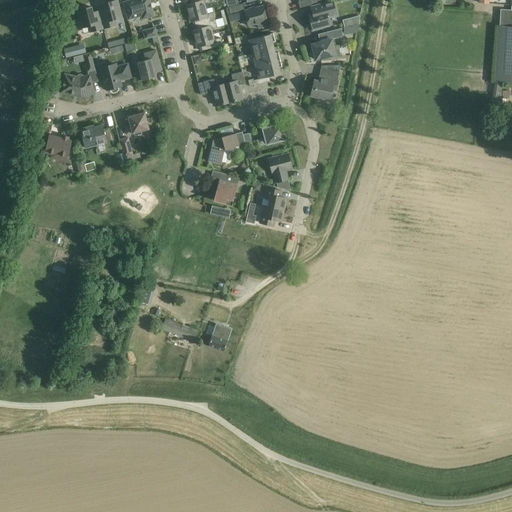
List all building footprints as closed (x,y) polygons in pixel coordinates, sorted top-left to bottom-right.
[(115,20),(121,18),(117,0),(103,4),(105,10),(98,11),(103,29),(116,25),(115,20)] [(141,17),(142,20),(154,16),(149,0),(132,0),(123,2),(128,20),(141,17)] [(185,5),(187,13),(206,9),(204,4),(210,2),(209,0),(188,0),(189,4),(185,5)] [(310,0),(304,0),(298,2),(299,8),(312,5),(310,0)] [(496,25),(493,82),(503,83),(511,83),(511,0),(511,10),(500,10),(499,26),(496,25)] [(336,15),(332,2),(310,7),(312,14),(309,15),(310,21),(309,21),(311,32),(321,29),(321,27),(329,25),(327,18),(336,15)] [(226,8),(227,16),(244,11),(245,11),(243,4),(226,8)] [(267,21),(263,6),(245,11),(244,11),(248,26),(257,24),(258,29),(267,26),(266,21),(267,21)] [(88,26),(90,32),(103,29),(98,11),(92,13),(91,7),(77,11),(82,28),(88,26)] [(194,21),(195,25),(215,20),(213,12),(207,14),(206,9),(187,13),(190,22),(194,21)] [(359,16),(350,18),(352,25),(358,24),(359,16)] [(192,30),(194,39),(213,34),(211,29),(217,27),(215,20),(195,25),(196,29),(192,30)] [(152,38),(156,36),(157,36),(155,27),(142,30),(145,39),(147,39),(152,38)] [(333,47),(331,39),(343,36),(340,29),(318,34),(320,42),(311,45),(313,51),(312,51),(313,58),(315,58),(315,60),(330,56),(330,57),(339,56),(338,46),(333,47)] [(272,42),(275,41),(273,33),(269,34),(269,35),(248,40),(252,53),(273,48),(272,42)] [(214,40),(213,34),(194,39),(197,48),(200,47),(202,51),(222,46),(220,38),(214,40)] [(156,36),(152,38),(147,39),(149,46),(158,43),(156,36)] [(78,48),(64,51),(66,58),(80,55),(78,48)] [(278,53),(275,53),(273,48),(252,53),(255,66),(280,60),(278,53)] [(156,50),(150,52),(143,54),(145,60),(137,62),(142,81),(156,77),(154,70),(160,68),(156,50)] [(95,70),(91,53),(83,55),(87,72),(95,70)] [(201,63),(199,55),(192,57),(194,64),(201,63)] [(279,68),(282,67),(280,60),(255,66),(259,79),(263,78),(269,77),(280,74),(279,68)] [(112,93),(116,91),(117,89),(117,87),(121,86),(119,80),(130,78),(127,65),(116,67),(115,64),(101,68),(106,90),(109,89),(110,91),(112,93)] [(314,80),(310,96),(319,98),(318,100),(328,102),(328,100),(330,100),(332,90),(336,91),(338,81),(337,81),(339,73),(321,68),(318,81),(314,80)] [(231,75),(232,79),(230,80),(230,82),(224,84),(229,103),(242,99),(238,86),(245,84),(242,72),(231,75)] [(64,75),(60,92),(80,97),(94,93),(89,76),(83,77),(82,76),(81,75),(80,75),(79,75),(78,76),(77,76),(77,77),(76,77),(64,75)] [(213,79),(203,82),(206,94),(212,92),(216,106),(229,103),(224,84),(218,86),(217,83),(215,84),(213,79)] [(502,84),(496,84),(494,102),(500,103),(502,84)] [(132,134),(133,133),(134,136),(141,134),(140,131),(149,129),(144,113),(128,117),(130,124),(124,126),(126,135),(132,133),(132,134)] [(285,139),(281,125),(263,129),(267,144),(285,139)] [(102,126),(81,131),(85,147),(94,145),(106,142),(102,126)] [(242,135),(242,132),(221,137),(222,139),(214,141),(213,149),(211,148),(208,161),(221,164),(224,151),(245,145),(242,135)] [(248,133),(242,135),(245,145),(251,144),(248,133)] [(70,162),(73,147),(69,147),(71,141),(49,136),(45,153),(50,154),(50,157),(70,162)] [(139,153),(133,155),(128,137),(118,140),(123,158),(124,158),(125,162),(140,158),(139,153)] [(274,173),(276,182),(288,179),(285,170),(292,169),(288,154),(268,159),(272,174),(274,173)] [(85,165),(87,171),(87,172),(96,170),(95,169),(93,163),(85,165)] [(232,206),(233,201),(237,185),(239,178),(223,174),(221,181),(219,180),(213,201),(225,204),(232,206)] [(270,200),(268,207),(284,210),(286,199),(280,197),(282,191),(267,188),(265,199),(270,200)] [(268,207),(267,214),(262,212),(259,223),(274,226),(275,221),(281,222),(284,210),(268,207)] [(122,295),(127,298),(132,288),(127,285),(122,295)] [(120,320),(124,311),(115,307),(111,316),(120,320)] [(201,332),(165,319),(162,330),(197,343),(201,332)] [(232,328),(216,323),(208,346),(224,352),(228,341),(232,328)]
